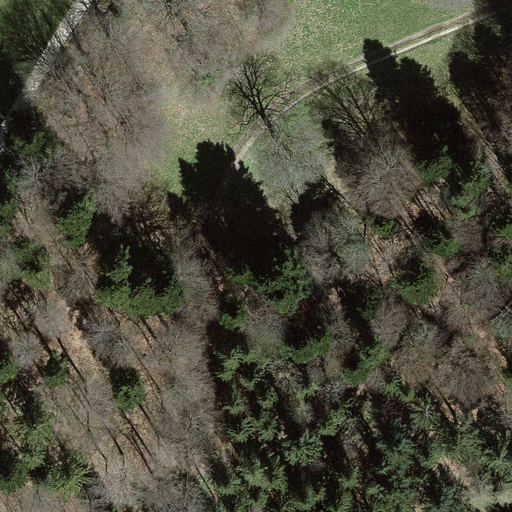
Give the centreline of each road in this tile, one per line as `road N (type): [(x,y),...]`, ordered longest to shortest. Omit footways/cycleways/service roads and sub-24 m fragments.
road 1 (track): [(221,511),(233,489),(239,357),(212,270),(219,188),(279,106),(511,4)]
road 2 (track): [(97,0),(62,40),(0,150)]
